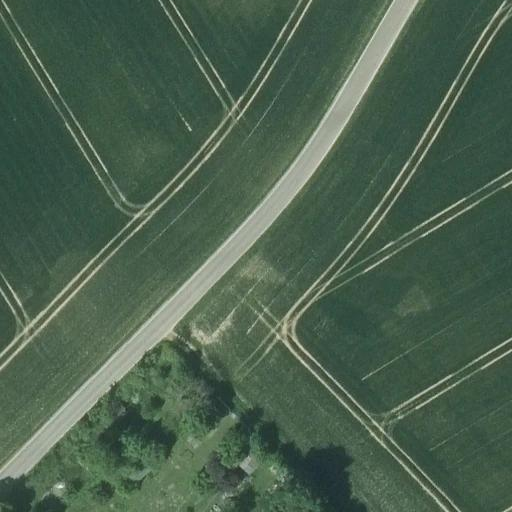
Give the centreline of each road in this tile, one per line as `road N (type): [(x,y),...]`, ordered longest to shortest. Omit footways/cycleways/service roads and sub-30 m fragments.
road 1 (unclassified): [(164,322),(270,211),(326,138),(404,0)]
road 2 (track): [(164,322),(345,511)]
road 3 (residential): [(0,497),(164,322)]
